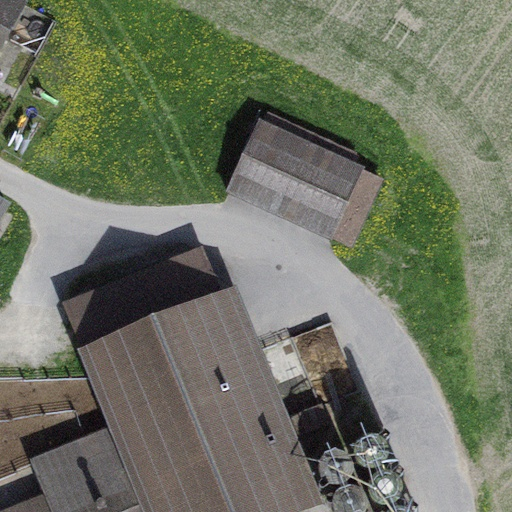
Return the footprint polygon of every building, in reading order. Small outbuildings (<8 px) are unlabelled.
[(0,0),(0,38),(20,3),(15,0),(0,0)] [(380,181),(259,127),(234,183),(336,229),(331,240),(349,248),(380,181)] [(331,240),(336,229),(234,183),(228,194),(331,240)] [(0,222),(8,209),(0,203),(0,222)] [(72,311),(121,432),(34,467),(47,499),(12,511),(290,511),(302,508),(200,259),(72,311)]
